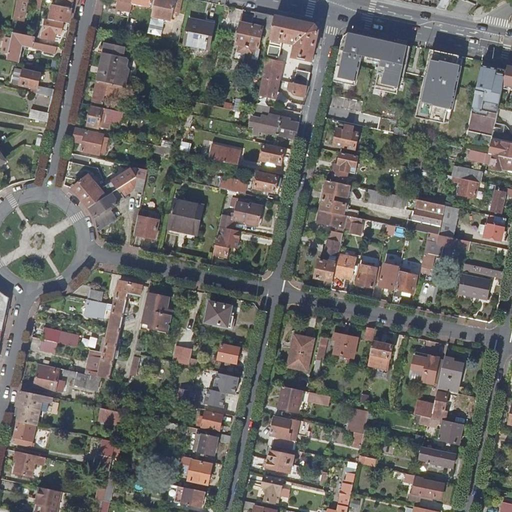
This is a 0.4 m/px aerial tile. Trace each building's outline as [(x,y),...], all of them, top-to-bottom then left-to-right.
[(23,21),(27,0),(17,0),(16,7),(14,19),(23,21)] [(178,16),(181,0),(175,0),(176,1),(170,0),(155,0),(148,34),(162,37),(166,20),(172,21),(173,15),(178,16)] [(439,0),(435,10),(443,12),(449,0),(439,0)] [(68,24),(71,10),(52,5),(49,20),(64,23),(68,24)] [(273,31),(275,17),(265,15),(254,13),(253,18),(247,47),(255,49),(256,42),(259,43),(263,29),(273,31)] [(247,47),(253,18),(241,15),(237,38),(240,39),(239,46),(247,47)] [(319,31),(315,26),(275,17),(273,31),(268,55),(278,57),(282,42),(296,44),(293,58),(312,62),(319,31)] [(62,33),(64,23),(49,20),(46,19),(43,39),(55,41),(57,32),(62,33)] [(209,52),(215,26),(205,24),(205,26),(189,23),(184,47),(209,52)] [(176,47),(180,32),(171,30),(168,45),(176,47)] [(57,47),(34,43),(35,38),(14,33),(8,60),(20,62),(23,46),(42,50),(41,52),(55,54),(57,47)] [(343,37),(333,81),(338,82),(348,36),(394,46),(395,43),(349,33),(343,37)] [(1,51),(9,53),(12,38),(4,36),(1,51)] [(348,36),(338,82),(355,86),(361,56),(381,60),(375,90),(397,95),(400,78),(403,79),(405,72),(403,72),(405,61),(404,61),(407,46),(404,45),(395,43),(394,46),(348,36)] [(125,88),(129,71),(126,67),(127,63),(125,59),(122,58),(124,48),(105,44),(97,82),(123,87),(125,88)] [(449,124),(461,66),(457,66),(459,57),(454,56),(434,51),(428,77),(425,76),(424,83),(427,84),(420,117),(449,124)] [(434,51),(431,51),(425,76),(428,77),(434,51)] [(279,81),(282,62),(267,59),(263,77),(279,81)] [(495,64),(483,62),(472,114),(487,118),(488,113),(497,115),(503,86),(506,72),(497,70),(498,65),(495,64)] [(511,67),(507,67),(506,72),(503,86),(511,87),(511,67)] [(38,86),(41,74),(16,69),(13,84),(37,89),(36,94),(52,97),(54,89),(38,86)] [(307,87),(310,73),(297,70),(295,78),(292,78),(291,83),(307,87)] [(275,99),(279,81),(263,77),(259,95),(275,99)] [(120,99),(123,87),(97,82),(92,102),(104,105),(105,96),(120,99)] [(305,98),(307,87),(291,83),(290,83),(288,88),(295,95),(305,98)] [(427,84),(424,83),(417,117),(420,117),(427,84)] [(240,112),(242,101),(236,100),(234,110),(240,112)] [(263,119),(266,106),(257,104),(255,115),(255,117),(263,119)] [(120,124),(122,113),(92,107),(87,126),(98,129),(99,128),(104,129),(108,128),(109,122),(120,124)] [(47,123),(49,114),(31,110),(29,119),(47,123)] [(190,128),(192,115),(187,114),(184,127),(190,128)] [(277,136),(281,122),(263,119),(262,121),(252,119),(250,128),(254,128),(253,136),(259,137),(260,132),(277,136)] [(297,134),(298,126),(281,122),(277,136),(295,140),(297,134)] [(354,156),(359,134),(352,132),(353,127),(345,126),(344,131),(337,129),(334,146),(342,147),(341,153),(354,156)] [(105,153),(108,138),(103,137),(103,135),(86,131),(86,130),(77,128),(74,142),(83,144),(81,152),(99,155),(100,152),(105,153)] [(511,158),(511,145),(496,141),(498,133),(494,132),(489,154),(493,155),(511,158)] [(171,149),(172,143),(160,140),(159,146),(171,149)] [(439,143),(427,141),(425,153),(432,154),(434,148),(438,149),(439,143)] [(281,165),(284,149),(264,144),(261,161),(281,165)] [(238,166),(242,151),(212,145),(209,159),(238,166)] [(425,153),(420,152),(416,169),(421,170),(425,153)] [(344,185),(347,172),(355,174),(359,157),(354,156),(341,153),(339,165),(336,164),(332,182),(344,185)] [(511,170),(511,158),(493,155),(490,168),(502,170),(502,168),(511,170)] [(148,170),(140,168),(138,178),(146,180),(148,170)] [(482,183),(484,173),(459,168),(457,178),(463,179),(479,182),(482,183)] [(275,193),(278,178),(259,174),(255,189),(275,193)] [(107,197),(129,182),(124,175),(106,186),(100,189),(107,197)] [(107,197),(100,189),(89,176),(73,189),(89,209),(107,197)] [(124,197),(134,190),(143,192),(146,180),(138,178),(137,178),(129,182),(107,197),(89,209),(95,217),(96,222),(98,232),(117,219),(111,210),(119,204),(118,203),(125,198),(124,197)] [(245,194),(248,183),(228,179),(226,190),(227,190),(245,194)] [(476,198),(479,182),(463,179),(459,195),(476,198)] [(348,198),(350,186),(344,185),(332,182),(327,181),(320,211),(344,216),(346,205),(332,202),(333,195),(348,198)] [(502,214),(507,188),(497,186),(492,212),(502,214)] [(387,194),(369,190),(366,202),(393,208),(394,207),(415,212),(413,221),(409,220),(407,229),(409,229),(430,234),(439,236),(446,207),(414,200),(387,194)] [(260,227),(264,208),(251,205),(244,204),(238,202),(239,199),(232,198),(231,206),(237,207),(234,220),(247,223),(247,224),(260,227)] [(197,236),(203,207),(175,201),(168,229),(197,236)] [(450,238),(457,209),(446,207),(439,236),(450,238)] [(344,229),(347,216),(344,216),(320,211),(318,223),(339,227),(344,229)] [(361,235),(363,225),(361,225),(362,219),(347,216),(344,229),(351,230),(350,232),(361,235)] [(501,241),(506,219),(490,216),(485,237),(501,241)] [(156,240),(159,221),(138,217),(134,235),(156,240)] [(232,230),(234,220),(221,218),(219,227),(232,230)] [(407,239),(409,229),(407,229),(388,225),(386,235),(407,239)] [(238,241),(240,232),(232,230),(219,227),(213,255),(226,257),(229,247),(230,240),(238,241)] [(342,242),(343,233),(338,232),(330,231),(328,239),(342,242)] [(439,236),(430,234),(422,268),(432,270),(435,255),(442,257),(444,245),(469,251),(471,242),(450,238),(439,236)] [(339,255),(342,242),(328,239),(326,254),(331,255),(339,256),(339,255)] [(236,249),(238,241),(230,240),(229,247),(236,249)] [(335,276),(339,256),(331,255),(329,262),(324,261),(319,261),(316,278),(326,280),(325,285),(332,286),(335,276)] [(352,279),(356,258),(339,255),(339,256),(335,276),(352,279)] [(474,273),(475,266),(466,264),(464,271),(474,273)] [(375,286),(379,269),(361,265),(357,284),(375,288),(375,286)] [(414,294),(418,275),(409,274),(410,270),(400,268),(393,302),(400,304),(403,291),(414,294)] [(505,280),(506,273),(484,268),(483,275),(505,280)] [(394,289),(398,273),(383,270),(379,286),(394,289)] [(489,299),(492,283),(463,276),(460,292),(489,299)] [(111,380),(129,294),(140,297),(142,287),(120,282),(104,354),(90,351),(85,374),(99,377),(111,380)] [(96,318),(100,303),(101,303),(103,293),(91,290),(85,316),(96,318)] [(0,292),(0,341),(3,330),(9,298),(5,296),(1,294),(0,292)] [(163,324),(169,298),(149,294),(146,312),(149,313),(153,314),(151,321),(163,324)] [(231,328),(234,317),(230,316),(232,307),(210,302),(205,322),(231,328)] [(143,351),(145,343),(143,340),(147,322),(142,321),(135,354),(140,355),(141,353),(143,351)] [(77,347),(79,335),(44,328),(39,350),(55,353),(57,343),(77,347)] [(374,342),(376,330),(367,328),(365,341),(374,343),(374,342)] [(353,358),(358,338),(334,333),(333,339),(337,340),(334,354),(353,358)] [(307,371),(314,339),(298,336),(295,348),(292,348),(288,367),(307,371)] [(323,357),(327,338),(321,337),(317,356),(323,357)] [(392,359),(394,346),(374,342),(374,343),(371,354),(374,355),(373,361),(385,363),(387,357),(392,359)] [(237,364),(240,348),(222,344),(218,360),(237,364)] [(181,364),(184,349),(177,348),(174,362),(181,364)] [(190,366),(193,351),(184,349),(181,364),(190,366)] [(433,385),(439,358),(429,356),(428,359),(416,357),(411,380),(433,385)] [(460,380),(464,365),(453,362),(454,359),(444,357),(444,359),(438,386),(437,390),(445,392),(454,393),(457,380),(460,380)] [(438,386),(444,359),(439,358),(433,385),(438,386)] [(320,375),(323,361),(316,360),(313,373),(320,375)] [(63,392),(65,381),(58,380),(60,369),(39,364),(34,386),(63,392)] [(96,391),(99,377),(85,374),(77,373),(76,378),(74,386),(96,391)] [(235,396),(239,378),(218,373),(213,397),(224,399),(225,393),(235,396)] [(300,411),(304,391),(283,387),(279,408),(292,411),(292,409),(300,411)] [(193,402),(195,393),(180,390),(178,399),(193,402)] [(445,412),(449,395),(445,394),(445,392),(437,390),(434,404),(431,418),(440,420),(442,420),(444,412),(445,412)] [(37,426),(41,411),(47,413),(50,402),(52,403),(53,398),(20,391),(17,408),(15,416),(20,417),(18,422),(36,426),(37,426)] [(330,403),(331,397),(312,393),(311,399),(330,403)] [(431,418),(434,404),(417,400),(414,415),(417,415),(431,418)] [(120,425),(122,413),(102,409),(99,420),(120,425)] [(367,422),(369,413),(353,409),(351,418),(367,422)] [(220,431),(223,415),(206,412),(205,414),(205,417),(200,416),(198,426),(220,431)] [(439,427),(440,420),(431,418),(417,415),(415,422),(439,427)] [(293,451),(300,421),(292,420),(292,421),(275,418),(271,434),(273,434),(270,446),(293,451)] [(364,435),(367,422),(351,418),(348,431),(364,435)] [(460,444),(464,425),(444,421),(440,440),(460,444)] [(29,441),(30,434),(34,434),(36,426),(18,422),(15,438),(29,441)] [(179,438),(182,426),(166,423),(163,436),(179,438)] [(215,456),(218,441),(230,444),(232,436),(218,434),(217,438),(198,435),(197,440),(202,441),(199,452),(215,456)] [(110,472),(116,443),(108,441),(107,445),(100,444),(96,461),(103,462),(101,470),(110,472)] [(266,452),(267,445),(256,443),(254,450),(266,452)] [(449,467),(452,453),(423,447),(420,460),(427,461),(427,462),(449,467)] [(32,478),(37,456),(17,452),(15,460),(18,460),(15,474),(32,478)] [(295,466),(297,457),(274,452),(272,461),(295,466)] [(375,468),(377,460),(360,456),(358,464),(375,468)] [(298,472),(299,467),(295,466),(272,461),(269,460),(267,469),(276,471),(276,475),(281,476),(282,472),(293,474),(294,471),(298,472)] [(208,485),(213,465),(193,461),(189,481),(208,485)] [(347,511),(352,493),(357,471),(346,469),(345,473),(347,475),(345,484),(344,483),(339,506),(341,506),(339,511),(333,511),(328,511),(327,511),(347,511)] [(110,503),(116,473),(110,472),(106,490),(103,501),(109,503),(110,503)] [(440,482),(442,474),(432,472),(430,480),(440,482)] [(443,495),(445,485),(423,480),(424,478),(407,475),(405,483),(415,485),(413,495),(436,500),(438,494),(443,495)] [(281,497),(284,481),(284,480),(266,476),(263,488),(268,489),(265,501),(276,504),(278,496),(281,497)] [(183,498),(185,488),(178,487),(176,496),(183,498)] [(58,511),(62,493),(42,488),(39,500),(41,501),(39,511),(58,511)] [(103,501),(106,490),(99,488),(96,500),(103,501)] [(202,508),(205,492),(185,488),(183,498),(176,496),(175,502),(202,508)] [(107,511),(109,503),(103,501),(101,511),(107,511)] [(276,511),(255,508),(256,504),(243,501),(242,507),(255,510),(254,511),(276,511)] [(502,511),(511,511),(511,504),(503,502),(501,511),(502,511)]
